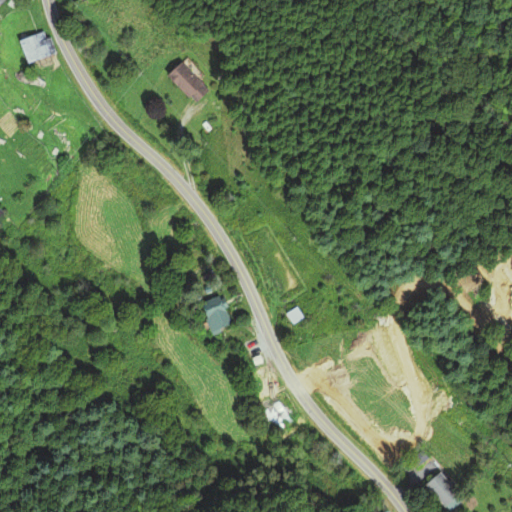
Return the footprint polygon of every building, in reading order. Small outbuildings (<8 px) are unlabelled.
[(49,55),(42,31),(13,40),(21,64),(49,55)] [(197,106),(212,90),(181,61),(166,76),(197,106)] [(185,262),(192,273),(206,265),(198,253),(185,262)] [(198,304),(208,334),(229,327),(220,297),(198,304)] [(274,425),(295,415),(283,391),(262,401),(274,425)] [(413,460),(418,468),(432,458),(427,451),(413,460)] [(448,511),(465,503),(449,471),(430,481),(445,511),(448,511)]
